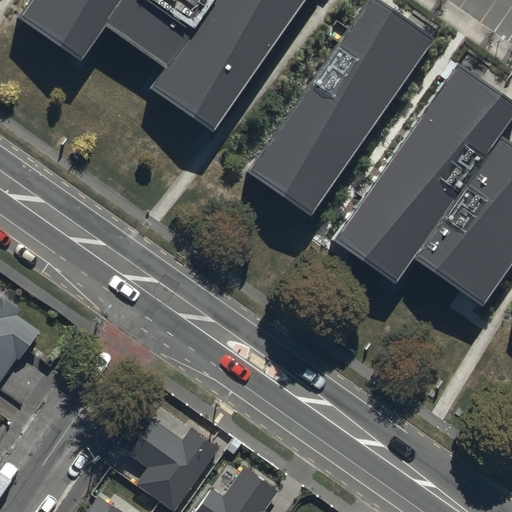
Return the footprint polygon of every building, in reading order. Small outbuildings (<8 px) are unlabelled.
[(304,0),(29,0),(17,18),(79,61),(96,36),(156,78),(143,96),(206,140),(304,0)] [(432,41),(373,0),(367,0),(245,174),(308,218),(432,41)] [(511,147),(495,136),(511,112),(511,104),(455,64),(333,238),(395,281),(410,259),(479,308),(511,260),(511,147)] [(0,385),(15,363),(17,365),(38,334),(16,320),(20,314),(0,300),(0,385)] [(136,488),(170,511),(176,511),(219,451),(181,424),(174,435),(140,411),(116,445),(149,469),(136,488)] [(233,488),(227,497),(213,487),(194,511),(266,511),(281,491),(247,468),(233,488)]
